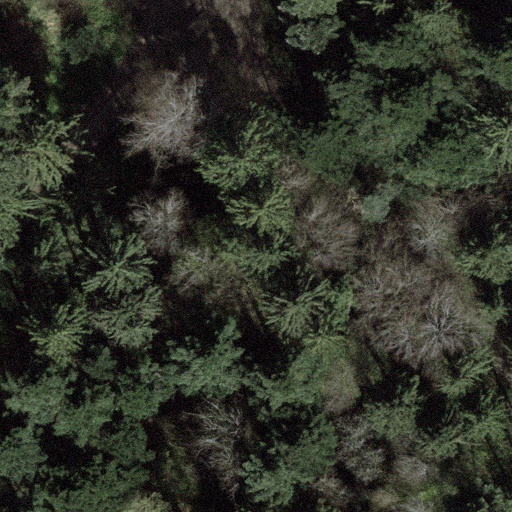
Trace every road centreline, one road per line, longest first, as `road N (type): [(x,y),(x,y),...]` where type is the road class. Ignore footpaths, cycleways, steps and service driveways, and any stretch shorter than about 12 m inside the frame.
road 1 (track): [(187,0),(319,174),(511,368)]
road 2 (track): [(0,270),(210,0)]
